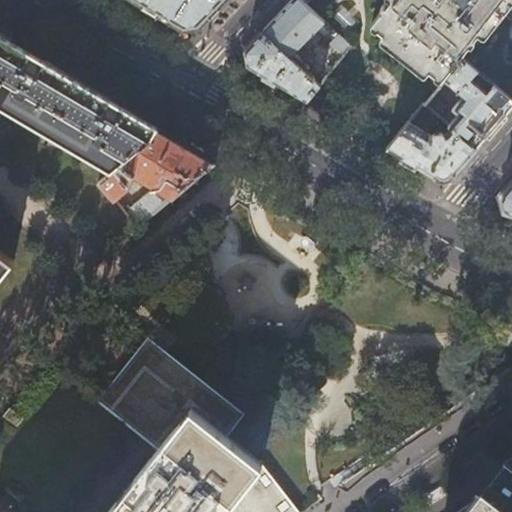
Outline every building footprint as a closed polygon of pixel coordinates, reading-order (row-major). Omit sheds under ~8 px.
[(136,0),(151,8),(184,27),(198,26),(223,0),(136,0)] [(292,0),(276,17),(262,31),(289,57),(303,42),(307,45),(310,42),(307,38),(314,30),(335,50),(317,72),(308,63),(302,68),(319,84),(348,44),(300,0),(292,0)] [(388,0),(371,22),(441,77),(502,0),(388,0)] [(289,57),(262,31),(255,39),(245,50),(247,65),(271,79),(307,100),(319,84),(302,68),(289,57)] [(0,34),(0,105),(111,171),(151,137),(158,128),(0,34)] [(447,124),(451,127),(476,148),(511,106),(511,98),(493,82),(485,91),(469,77),(476,69),(464,58),(445,80),(462,95),(451,108),(457,113),(447,124)] [(433,95),(424,105),(437,115),(445,106),(433,95)] [(438,116),(437,115),(424,105),(424,104),(387,147),(417,165),(437,177),(452,175),(476,148),(451,127),(443,135),(443,134),(442,134),(441,133),(433,134),(431,137),(423,132),(438,116)] [(163,131),(158,128),(151,137),(111,171),(99,181),(138,227),(215,161),(163,131)] [(511,182),(500,196),(504,211),(511,213),(511,182)] [(0,277),(14,260),(0,249),(0,277)] [(148,337),(166,351),(177,337),(159,323),(148,337)] [(300,511),(301,511),(263,464),(232,439),(227,435),(245,413),(166,351),(148,337),(97,401),(158,449),(108,511),(300,511)] [(511,511),(511,478),(511,477),(459,511),(511,511)]
